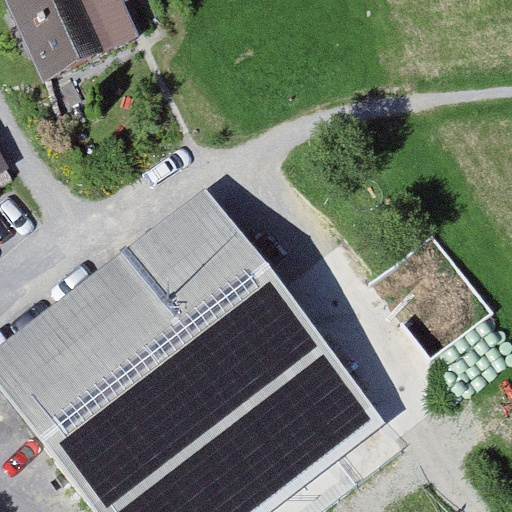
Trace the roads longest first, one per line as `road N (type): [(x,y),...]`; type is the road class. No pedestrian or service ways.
road 1 (track): [(234,166),(480,511)]
road 2 (track): [(0,109),(78,238)]
